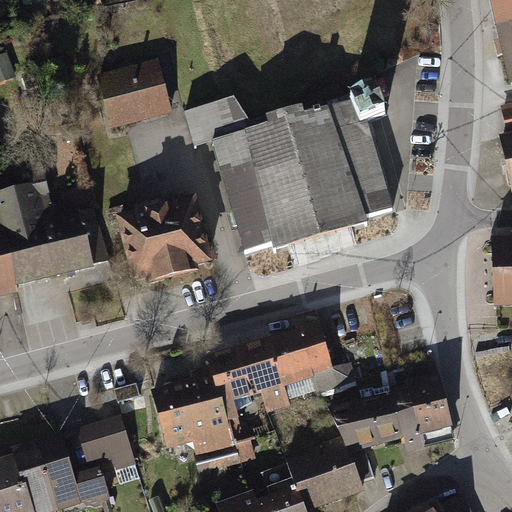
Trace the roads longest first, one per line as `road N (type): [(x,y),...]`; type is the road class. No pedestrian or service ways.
road 1 (residential): [(0,374),(431,256)]
road 2 (residential): [(453,216),(464,68),(459,0)]
road 3 (residential): [(481,456),(431,256)]
